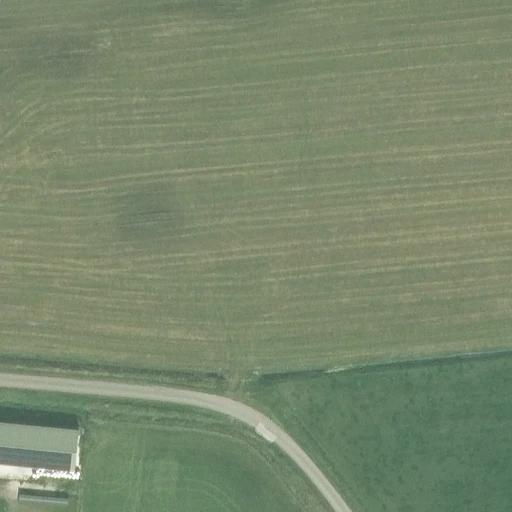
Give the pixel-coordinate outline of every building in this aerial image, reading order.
[(79,418),(0,409),(0,451),(75,459),(79,418)] [(100,504),(101,458),(87,458),(86,504),(100,504)] [(157,465),(156,511),(171,511),(172,465),(157,465)] [(219,511),(225,471),(211,469),(205,511),(219,511)] [(61,479),(60,510),(76,510),(77,480),(61,479)] [(0,483),(0,511),(5,511),(8,485),(0,483)] [(27,511),(30,487),(14,486),(10,511),(27,511)]
